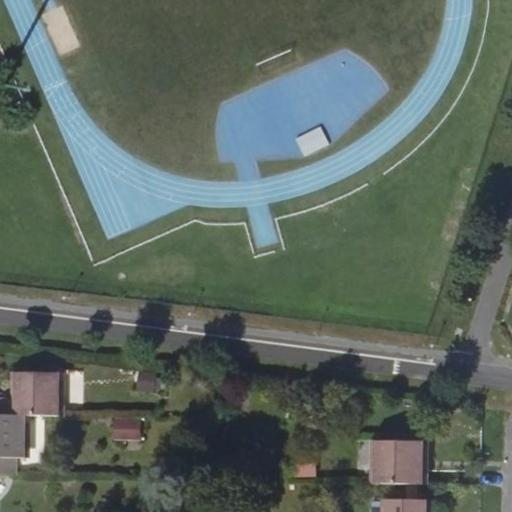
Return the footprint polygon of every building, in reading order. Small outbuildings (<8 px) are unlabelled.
[(0,397),(0,415),(28,415),(60,416),(61,373),(19,372),(18,397),(0,397)] [(0,474),(17,475),(17,458),(27,458),(28,415),(0,415),(0,474)] [(374,469),(375,438),(360,438),(360,469),(374,469)] [(378,484),(425,485),(425,442),(379,442),(378,484)] [(428,511),(429,500),(375,500),(375,511),(428,511)]
